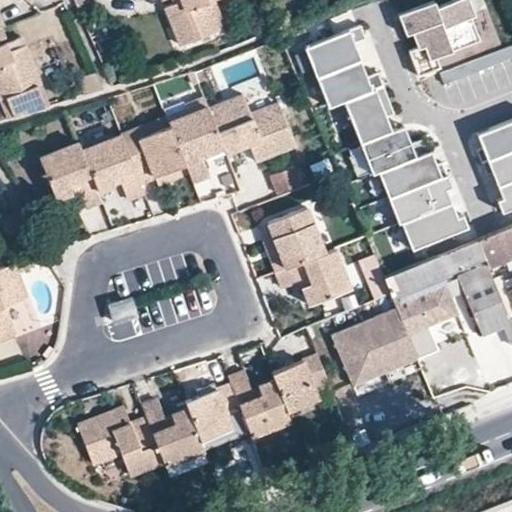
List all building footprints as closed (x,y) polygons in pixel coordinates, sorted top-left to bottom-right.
[(159,0),(177,43),(222,24),(213,0),(159,0)] [(420,51),(410,56),(419,81),(442,72),(439,62),(482,46),(473,23),(478,21),(471,1),(438,13),(435,7),(402,19),(409,40),(415,38),(420,51)] [(0,97),(4,96),(11,115),(44,104),(36,83),(39,82),(20,36),(4,41),(0,29),(0,97)] [(371,44),(366,31),(310,53),(322,82),(366,65),(367,65),(360,48),(371,44)] [(511,49),(442,76),(446,87),(511,62),(511,49)] [(366,65),(322,82),(334,113),(350,107),(389,91),(384,78),(373,82),(366,65)] [(92,69),(77,75),(84,91),(100,86),(92,69)] [(389,91),(350,107),(367,149),(398,136),(392,122),(400,119),(389,91)] [(206,107),(222,148),(225,154),(241,148),(247,163),(293,146),(277,105),(249,116),(239,93),(206,107)] [(185,109),(165,117),(169,125),(183,163),(187,173),(190,181),(207,174),(199,156),(222,148),(206,107),(202,95),(183,103),(185,109)] [(0,102),(6,116),(11,115),(4,96),(0,97),(0,102)] [(163,112),(165,117),(185,109),(183,103),(182,102),(163,109),(163,112)] [(165,117),(118,133),(127,153),(140,148),(135,138),(169,125),(165,117)] [(140,148),(127,153),(137,180),(152,175),(183,163),(169,125),(135,138),(140,148)] [(511,158),(511,128),(481,141),(486,154),(481,157),(486,169),(511,158)] [(433,158),(428,145),(416,149),(409,132),(398,136),(367,149),(366,149),(378,180),(384,177),(433,158)] [(127,153),(118,133),(79,148),(97,191),(119,182),(127,199),(142,194),(137,180),(127,153)] [(97,191),(79,148),(77,141),(38,157),(56,199),(77,191),(83,207),(100,200),(97,191)] [(437,157),(433,158),(384,177),(394,203),(452,180),(447,168),(442,170),(437,157)] [(511,188),(511,158),(486,169),(490,181),(496,179),(501,192),(511,188)] [(156,186),(187,173),(183,163),(152,175),(156,186)] [(292,169),(271,177),(277,192),(297,185),(292,169)] [(452,180),(394,203),(404,229),(406,228),(457,208),(451,195),(457,192),(452,180)] [(511,188),(501,192),(506,205),(501,207),(505,219),(511,216),(511,188)] [(273,236),(285,266),(322,251),(304,207),(267,222),(273,236)] [(457,208),(406,228),(417,255),(473,233),(468,221),(462,223),(457,208)] [(511,232),(480,245),(491,272),(511,263),(511,232)] [(260,241),(273,271),(285,266),(273,236),(260,241)] [(402,316),(416,352),(428,346),(423,336),(463,318),(450,284),(461,280),(495,362),(511,354),(511,320),(491,272),(480,245),(388,282),(395,299),(402,316)] [(285,266),(273,271),(279,286),(297,279),(307,303),(349,285),(333,247),(322,251),(285,266)] [(12,262),(0,266),(0,336),(13,332),(2,304),(25,293),(12,262)] [(133,313),(128,298),(109,305),(114,319),(133,313)] [(419,359),(416,352),(402,316),(337,342),(355,386),(419,359)] [(272,378),(284,410),(315,397),(313,391),(328,385),(315,351),(269,371),(272,378)] [(230,384),(241,413),(249,435),(288,420),(284,410),(272,378),(250,387),(242,369),(226,375),(230,384)] [(192,387),(195,397),(214,390),(211,381),(192,387)] [(214,390),(195,397),(183,402),(185,407),(197,439),(230,427),(227,419),(241,413),(230,384),(214,390)] [(142,415),(161,463),(201,449),(197,439),(185,407),(162,416),(154,398),(138,405),(142,415)] [(121,405),(113,408),(118,424),(128,421),(121,405)] [(118,424),(113,408),(75,423),(91,463),(119,453),(128,475),(161,463),(142,415),(128,421),(118,424)]
